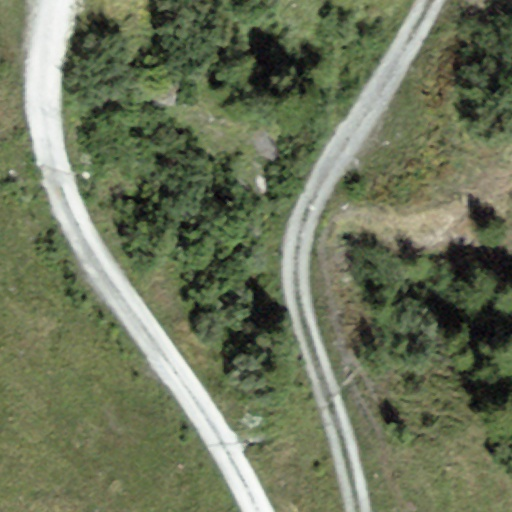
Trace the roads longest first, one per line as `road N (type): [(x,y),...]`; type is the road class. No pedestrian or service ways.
road 1 (track): [(256,511),(228,454),(116,291),(63,191),(45,116),(53,0)]
road 2 (track): [(357,511),(291,257),(319,183),(423,0)]
